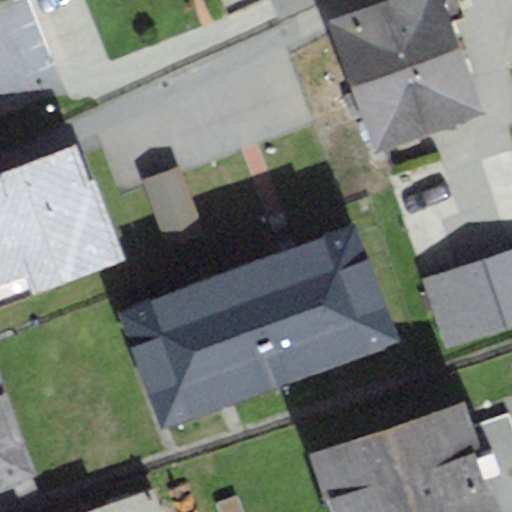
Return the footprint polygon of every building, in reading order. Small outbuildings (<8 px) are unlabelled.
[(430,0),(412,0),(326,33),(369,145),(471,105),(430,0)] [(291,40),(107,110),(149,219),(332,149),(291,40)] [(63,156),(0,184),(0,288),(4,298),(107,250),(63,156)] [(336,233),(121,309),(161,421),(376,346),(336,233)] [(511,261),(428,283),(443,340),(511,322),(511,261)] [(484,511),(441,405),(304,459),(325,511),(484,511)] [(0,407),(0,476),(26,465),(0,407)] [(100,511),(157,511),(152,496),(100,511)]
